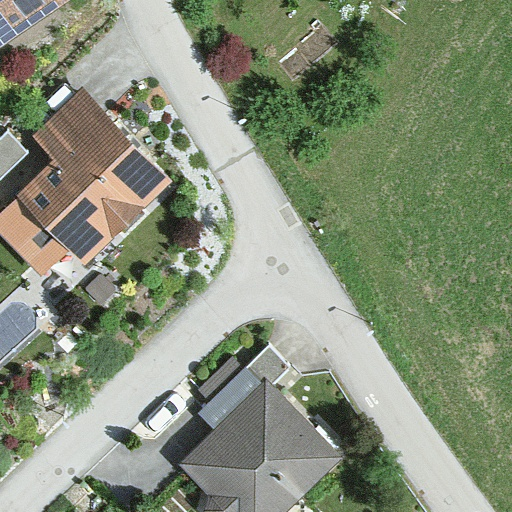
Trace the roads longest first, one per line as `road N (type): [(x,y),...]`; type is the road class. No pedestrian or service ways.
road 1 (residential): [(292,245),(19,511)]
road 2 (residential): [(292,245),(465,511)]
road 3 (residential): [(140,0),(292,245)]
